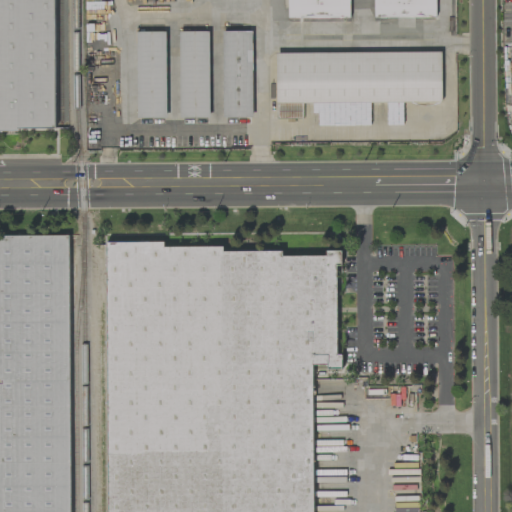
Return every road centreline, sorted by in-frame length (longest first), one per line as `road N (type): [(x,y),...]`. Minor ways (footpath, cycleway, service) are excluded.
road 1 (primary): [(103,184),(370,185)]
road 2 (tertiary): [(485,185),(486,418)]
road 3 (tertiary): [(482,0),(485,185)]
